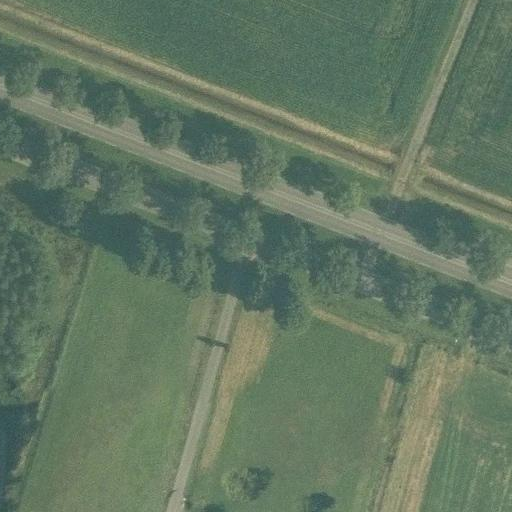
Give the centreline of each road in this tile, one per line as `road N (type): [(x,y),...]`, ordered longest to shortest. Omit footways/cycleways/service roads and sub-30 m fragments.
road 1 (unclassified): [(511,343),(0,144)]
road 2 (primary): [(0,87),(511,284)]
